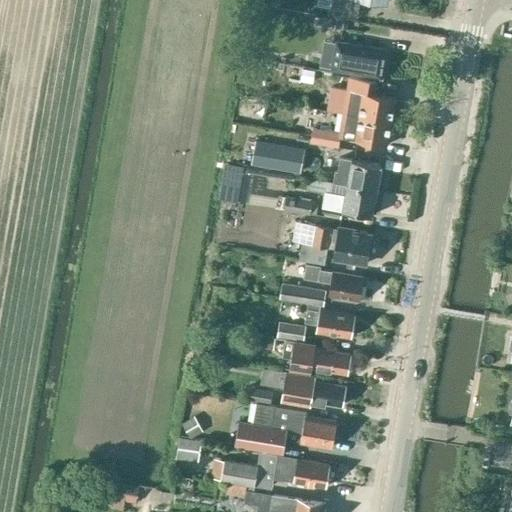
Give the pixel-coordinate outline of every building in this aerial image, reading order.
[(331,0),(330,8),(344,10),(359,12),(360,0),(369,0),(387,3),(387,0),(331,0)] [(330,8),(329,16),(343,19),(344,10),(330,8)] [(314,14),(312,24),(315,29),(325,31),(330,27),(331,17),(314,14)] [(336,18),(335,27),(347,29),(349,20),(336,18)] [(316,32),(315,42),(333,44),(333,34),(316,32)] [(331,70),(382,78),(386,51),(335,42),(331,70)] [(303,67),(301,79),(313,81),(315,69),(303,67)] [(350,77),(348,90),(352,90),(363,92),(363,93),(375,95),(377,81),(350,77)] [(348,90),(344,114),(358,116),(391,122),(395,98),(379,95),(375,95),(363,93),(363,92),(352,90),(348,90)] [(341,133),(340,137),(356,140),(371,143),(387,146),(391,122),(358,116),(344,114),(341,133)] [(310,143),(338,147),(341,133),(313,128),(310,143)] [(305,148),(255,140),(251,165),(300,173),(305,148)] [(382,165),(350,159),(340,157),(337,171),(335,171),(333,182),(333,184),(377,191),(379,179),(382,180),(384,169),(381,168),(382,165)] [(253,172),(224,167),(218,199),(248,204),(253,172)] [(309,178),(307,190),(325,193),(322,207),(341,210),(341,211),(358,213),(373,216),(374,213),(376,213),(378,202),(376,202),(377,191),(333,184),(333,182),(314,179),(309,178)] [(297,197),(297,196),(286,194),(283,210),(310,215),(313,200),(297,197)] [(332,227),(315,224),(295,221),(291,241),(302,242),(299,260),(325,264),(327,248),(334,249),(332,259),(366,264),(371,235),(355,232),(355,230),(338,228),(338,229),(332,228),(332,227)] [(332,272),(320,270),(321,267),(306,264),(303,279),(318,281),(330,283),(328,295),(360,300),(364,277),(332,272)] [(324,306),(325,298),(326,291),(282,283),(279,299),(307,303),(307,304),(321,306),(324,306)] [(320,309),(321,306),(307,304),(307,309),(304,323),(317,325),(316,331),(350,337),(351,334),(355,334),(357,325),(352,324),(354,315),(320,309)] [(276,338),(303,342),(306,326),(279,321),(276,338)] [(274,337),(259,335),(258,346),(272,348),(274,337)] [(315,345),(303,343),(293,341),(289,370),(311,374),(312,368),(347,374),(350,354),(315,349),(315,345)] [(284,387),(282,402),(310,407),(311,401),(341,406),(345,385),(313,380),(312,381),(306,380),(307,376),(287,372),(284,387)] [(270,403),(272,390),(248,386),(246,398),(270,403)] [(337,422),(305,416),(306,411),(274,406),(271,422),(271,426),(240,421),(236,445),(250,448),(283,454),(285,439),(333,447),(335,436),(337,437),(339,425),(337,424),(337,422)] [(181,423),(189,438),(199,432),(191,417),(181,423)] [(190,440),(179,438),(176,459),(187,461),(190,440)] [(277,455),(264,453),(261,469),(274,471),(273,478),(293,482),(325,488),(326,479),(328,479),(331,477),(332,470),(330,468),(328,467),(329,463),(298,458),(277,455)] [(225,459),(225,460),(214,458),(211,478),(221,480),(221,481),(227,482),(246,485),(254,487),(258,465),(225,459)] [(116,482),(113,498),(136,502),(139,486),(116,482)] [(245,496),(246,485),(227,482),(226,493),(245,496)] [(324,511),(326,504),(272,495),(268,511),(324,511)]
